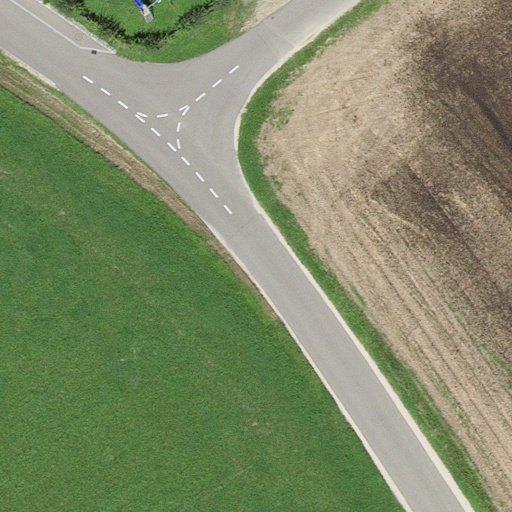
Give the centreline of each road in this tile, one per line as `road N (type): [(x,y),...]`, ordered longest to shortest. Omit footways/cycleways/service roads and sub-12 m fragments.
road 1 (unclassified): [(428,511),(273,286),(148,148)]
road 2 (residential): [(148,148),(320,0)]
road 3 (residential): [(148,148),(0,31)]
